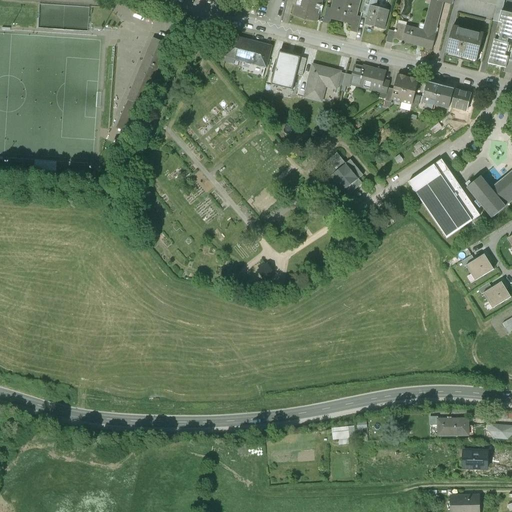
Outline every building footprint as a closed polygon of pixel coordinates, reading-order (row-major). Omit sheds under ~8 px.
[(298,0),(294,16),(318,22),(323,0),(298,0)] [(357,34),(361,18),(357,17),(361,0),(339,0),(339,2),(334,1),(332,10),(327,8),(323,23),(330,25),(331,20),(353,26),(351,32),(357,34)] [(365,0),(362,13),(369,15),(371,7),(377,8),(378,0),(365,0)] [(453,6),(454,0),(432,0),(424,32),(407,27),(403,43),(433,51),(437,35),(436,35),(444,3),(453,6)] [(505,25),(500,43),(510,45),(511,40),(511,3),(504,2),(505,0),(504,0),(498,0),(497,7),(493,22),(505,25)] [(369,15),(366,26),(384,30),(389,12),(377,8),(371,7),(369,15)] [(394,41),(403,43),(407,27),(398,25),(396,33),(394,41)] [(453,26),(447,53),(477,60),(484,34),(453,26)] [(393,44),(394,41),(396,33),(390,31),(387,43),(393,44)] [(273,47),(231,37),(225,58),(267,69),(273,47)] [(128,100),(129,100),(141,105),(166,43),(154,38),(128,100)] [(489,64),(505,69),(508,70),(510,62),(511,59),(507,58),(510,45),(500,43),(495,41),(489,64)] [(272,61),(278,63),(281,52),(275,50),(272,61)] [(281,57),(273,93),(290,97),(299,62),(281,57)] [(305,70),(310,71),(313,60),(308,59),(305,70)] [(313,66),(305,98),(322,103),(326,88),(337,91),(338,86),(342,74),(313,66)] [(352,76),(350,86),(386,95),(388,89),(389,83),(384,81),(386,73),(363,67),(363,68),(355,66),(352,76)] [(338,86),(343,87),(346,75),(342,74),(338,86)] [(352,76),(346,75),(343,87),(342,93),(345,94),(347,88),(349,88),(350,86),(352,76)] [(391,100),(401,103),(407,78),(397,76),(393,90),(391,100)] [(418,81),(407,78),(401,103),(411,106),(414,95),(418,81)] [(422,102),(435,106),(441,87),(427,84),(422,102)] [(454,91),(441,87),(435,106),(449,110),(449,107),(454,91)] [(390,103),(391,100),(393,90),(388,89),(386,95),(384,102),(390,103)] [(470,95),(454,91),(449,107),(465,111),(470,95)] [(420,97),(414,95),(411,106),(410,109),(412,109),(417,106),(420,97)] [(129,133),(141,105),(129,100),(117,128),(129,133)] [(337,154),(323,167),(332,178),(328,182),(340,196),(344,192),(349,197),(363,185),(359,180),(364,176),(351,161),(346,165),(337,154)] [(442,161),(408,184),(447,240),(480,217),(442,161)] [(481,178),(467,189),(492,219),(511,202),(511,172),(491,190),(481,178)] [(475,253),(461,261),(464,265),(478,257),(475,253)] [(467,267),(476,281),(494,270),(485,256),(467,267)] [(483,294),(492,308),(509,297),(501,283),(483,294)] [(511,316),(503,323),(509,333),(511,330),(511,316)] [(429,425),(438,425),(438,420),(438,417),(429,417),(429,425)] [(468,420),(438,420),(438,425),(439,436),(465,436),(465,427),(468,427),(468,420)] [(491,432),(495,438),(507,439),(511,434),(511,427),(491,426),(491,432)] [(348,427),(331,429),(332,440),(338,440),(349,439),(348,427)] [(367,432),(355,434),(357,443),(368,441),(367,432)] [(476,443),(475,451),(487,452),(488,444),(476,443)] [(487,470),(488,452),(487,452),(475,451),(464,451),(463,468),(487,470)] [(511,463),(493,464),(493,477),(511,477),(511,463)] [(451,496),(451,511),(479,511),(479,496),(451,496)]
